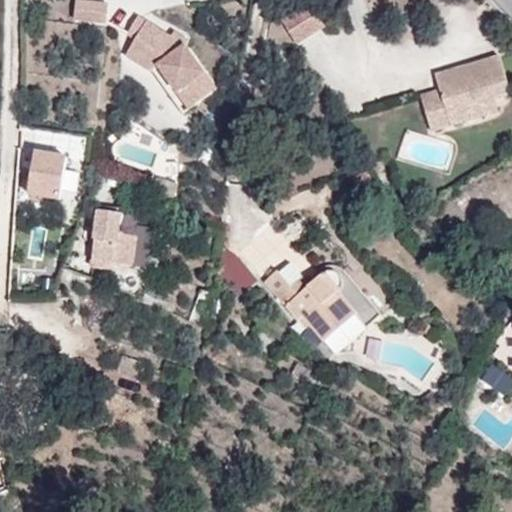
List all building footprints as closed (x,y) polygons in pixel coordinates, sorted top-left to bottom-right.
[(283,20),(297,44),(326,27),(311,3),(283,20)] [(108,25),(109,8),(77,4),(75,22),(108,25)] [(219,91),(187,48),(172,40),(148,24),(139,19),(129,35),(137,40),(127,58),(154,74),(154,73),(161,68),(193,111),(219,91)] [(172,40),(187,48),(190,43),(176,34),(172,40)] [(497,101),(511,96),(511,88),(503,57),(437,77),(441,91),(422,97),(433,132),(500,112),(497,101)] [(67,153),(38,148),(31,192),(60,197),(67,153)] [(179,187),(159,179),(153,195),(172,203),(179,187)] [(100,211),(95,239),(118,243),(121,229),(123,215),(100,211)] [(118,243),(115,263),(135,267),(142,234),(121,229),(118,243)] [(118,243),(95,239),(88,283),(110,292),(115,263),(118,243)] [(305,293),(297,284),(293,287),(278,271),(266,283),(300,321),(304,317),(336,355),(382,316),(338,264),(312,287),(305,293)] [(305,277),(297,284),(305,293),(312,287),(305,277)] [(189,322),(198,325),(212,295),(202,290),(189,322)] [(511,323),(506,333),(509,335),(494,357),(511,371),(511,323)] [(425,398),(439,408),(445,401),(433,392),(425,398)]
